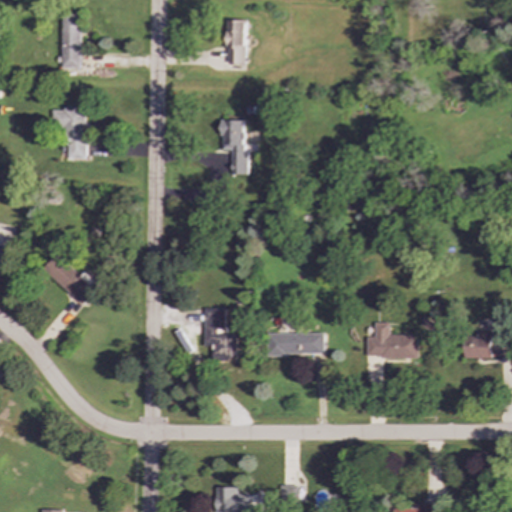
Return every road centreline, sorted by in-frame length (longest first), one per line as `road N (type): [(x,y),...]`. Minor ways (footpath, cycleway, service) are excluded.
road 1 (residential): [(511,434),(120,434),(76,411),(0,325)]
road 2 (residential): [(155,0),(147,511)]
